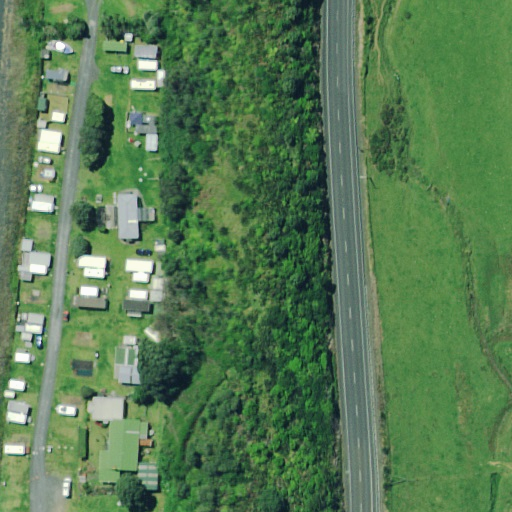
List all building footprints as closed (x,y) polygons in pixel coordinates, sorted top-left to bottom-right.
[(134,56),(156,57),(157,47),(135,46),(134,56)] [(138,59),(138,70),(158,71),(159,60),(138,59)] [(64,72),(47,69),(45,79),(63,82),(64,72)] [(156,80),(134,80),(133,97),(155,97),(156,80)] [(66,109),(45,106),(43,121),(64,124),(66,109)] [(161,115),(143,115),(143,124),(136,123),(135,133),(160,134),(161,115)] [(63,133),(41,130),(39,150),(61,153),(63,133)] [(54,173),(54,166),(39,165),(38,172),(34,172),(33,182),(58,183),(58,173),(54,173)] [(56,196),(37,194),(36,201),(33,201),(32,210),(54,212),(56,196)] [(118,197),(121,238),(142,236),(138,195),(118,197)] [(32,232),(31,242),(52,243),(52,235),(56,235),(56,222),(26,221),(25,232),(32,232)] [(42,257),(25,255),(22,280),(33,281),(34,272),(41,272),(42,257)] [(151,262),(126,261),(126,271),(135,272),(134,282),(150,282),(151,262)] [(148,291),(131,290),(130,306),(147,307),(148,291)] [(22,340),(33,341),(34,334),(45,334),(46,314),(17,313),(16,333),(22,334),(22,340)] [(98,329),(82,328),(81,345),(97,345),(98,329)] [(131,349),(116,349),(114,382),(140,383),(142,359),(130,359),(131,349)] [(7,411),(29,413),(30,403),(12,401),(13,392),(8,391),(7,411)] [(77,400),(78,396),(63,394),(61,410),(81,413),(82,406),(85,406),(85,401),(77,400)] [(29,413),(7,411),(6,421),(28,423),(29,413)] [(101,450),(100,464),(137,468),(142,421),(112,418),(109,451),(101,450)] [(16,511),(27,511),(25,491),(0,493),(0,503),(7,502),(7,511),(16,511)]
